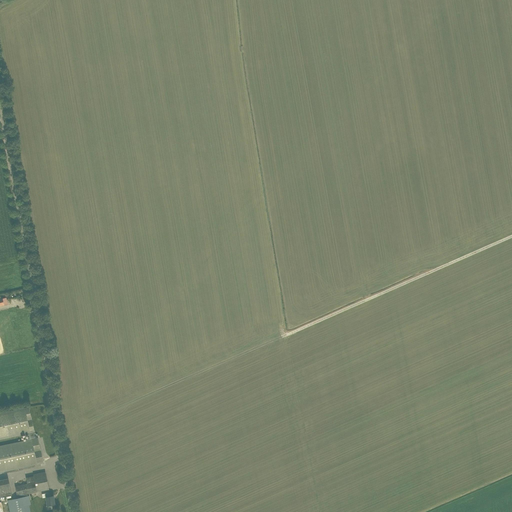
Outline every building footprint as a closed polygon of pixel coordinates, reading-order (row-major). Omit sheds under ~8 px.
[(29,407),(0,413),(0,439),(30,433),(31,439),(35,439),(34,432),(29,407)] [(38,438),(35,439),(31,439),(0,445),(0,471),(43,463),(38,438)] [(26,478),(27,484),(15,486),(17,496),(17,498),(8,500),(10,511),(30,511),(29,505),(31,504),(29,496),(28,496),(27,494),(49,489),(45,473),(33,475),(33,476),(26,478)] [(0,497),(12,495),(8,478),(0,480),(0,497)] [(53,509),(52,505),(55,504),(53,496),(51,497),(50,492),(45,493),(46,497),(47,505),(46,506),(47,510),(53,509)]
